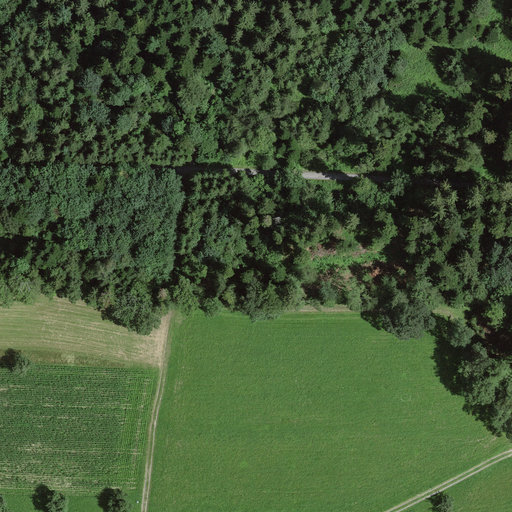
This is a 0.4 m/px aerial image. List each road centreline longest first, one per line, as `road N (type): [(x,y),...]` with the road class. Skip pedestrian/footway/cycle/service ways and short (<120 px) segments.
road 1 (track): [(0,164),(511,185)]
road 2 (track): [(187,172),(142,511)]
road 3 (track): [(511,452),(394,511)]
